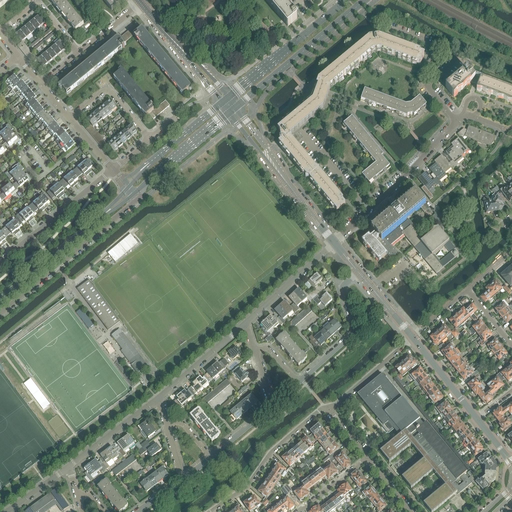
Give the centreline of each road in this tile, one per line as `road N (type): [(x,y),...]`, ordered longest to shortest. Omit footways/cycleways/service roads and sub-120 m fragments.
road 1 (secondary): [(236,108),(365,0)]
road 2 (residential): [(211,511),(325,407)]
road 3 (secondary): [(345,0),(227,94)]
road 4 (residential): [(0,262),(112,170)]
road 5 (residential): [(298,382),(353,330),(342,290),(358,272)]
road 6 (secondary): [(0,300),(97,219)]
road 7 (secondary): [(220,101),(128,186)]
road 8 (secondary): [(133,194),(229,114)]
road 9 (residential): [(370,211),(456,122)]
road 10 (residential): [(245,323),(335,243)]
